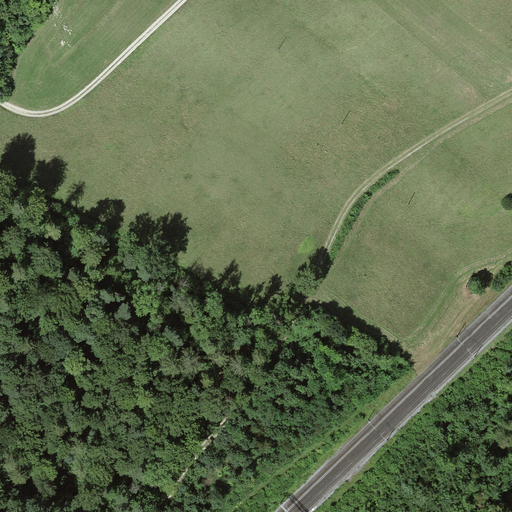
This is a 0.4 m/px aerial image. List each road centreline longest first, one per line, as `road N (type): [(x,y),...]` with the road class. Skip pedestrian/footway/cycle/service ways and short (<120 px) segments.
road 1 (track): [(158,511),(270,360),(352,195),(438,131),(511,91)]
road 2 (track): [(233,511),(405,375),(459,314)]
road 3 (track): [(0,101),(32,114),(65,104),(180,0)]
road 4 (track): [(447,511),(474,442),(511,393)]
road 5 (track): [(212,333),(188,404),(189,464)]
